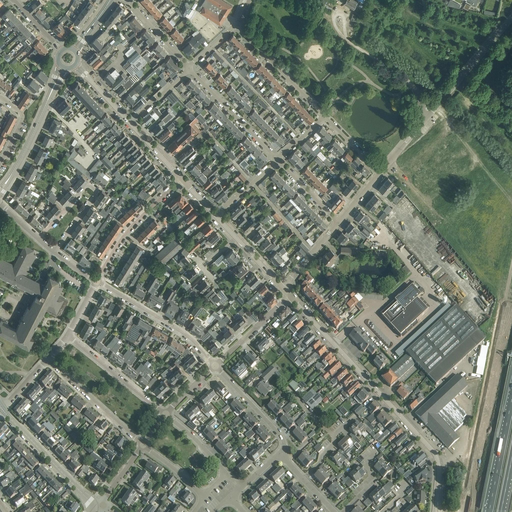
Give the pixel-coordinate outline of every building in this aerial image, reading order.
[(28,9),(32,13),(39,6),(42,4),(38,0),(37,0),(38,0),(36,2),(28,9)] [(149,0),(145,4),(149,9),(154,4),(150,0),(149,0)] [(200,12),(216,22),(220,25),(232,6),(222,0),(204,0),(200,7),(199,6),(197,10),(200,12)] [(346,0),(345,4),(353,9),(357,2),(353,0),(349,0),(349,1),(348,0),(346,0)] [(86,2),(84,5),(86,6),(92,11),(96,5),(90,1),(88,3),(86,2)] [(149,9),(153,14),(158,9),(156,7),(158,4),(156,2),(154,4),(149,9)] [(186,3),(181,12),(185,15),(191,5),(186,3)] [(84,9),(82,11),(88,16),(92,11),(86,6),(84,5),(82,7),(84,9)] [(119,5),(116,9),(121,14),(125,17),(126,19),(133,13),(131,11),(126,15),(122,12),(125,9),(119,5)] [(2,16),(6,20),(14,14),(9,9),(4,13),(2,16)] [(33,15),(36,18),(45,10),(44,9),(41,11),(39,9),(33,15)] [(116,9),(112,14),(117,18),(121,14),(116,9)] [(158,9),(153,14),(157,18),(162,14),(158,9)] [(45,11),(36,18),(39,22),(43,18),(46,16),(44,14),(46,12),(45,11)] [(82,11),(78,16),(84,21),(88,16),(82,11)] [(353,13),(351,21),(359,22),(361,18),(353,13)] [(5,30),(5,31),(18,18),(14,14),(6,20),(4,23),(7,26),(2,30),(4,32),(5,30)] [(78,16),(75,14),(73,16),(76,18),(74,21),(80,26),(84,21),(78,16)] [(112,14),(108,19),(113,23),(117,18),(112,14)] [(50,26),(47,22),(52,18),(49,16),(41,23),(46,29),(50,26)] [(53,29),(56,33),(63,27),(61,26),(63,24),(61,22),(65,17),(64,16),(57,22),(58,23),(53,29)] [(129,26),(131,28),(139,21),(135,17),(130,21),(132,23),(129,26)] [(162,24),(164,25),(169,21),(165,17),(160,21),(162,24)] [(13,27),(15,30),(22,23),(18,18),(5,31),(7,33),(12,29),(11,28),(13,27)] [(362,19),(360,22),(370,28),(371,28),(373,25),(363,18),(362,19)] [(113,23),(108,19),(104,23),(110,28),(111,28),(112,26),(114,27),(116,25),(113,23)] [(139,21),(131,28),(135,32),(143,26),(139,21)] [(169,21),(164,25),(165,27),(168,30),(173,26),(169,21)] [(15,30),(19,34),(27,27),(22,23),(15,30)] [(21,42),(24,39),(23,39),(31,32),(27,27),(19,34),(17,37),(21,42)] [(63,27),(56,33),(61,38),(67,32),(63,27)] [(142,36),(145,39),(150,34),(146,29),(137,37),(139,39),(142,36)] [(173,36),(175,38),(180,33),(176,29),(170,33),(173,36)] [(92,43),(91,43),(93,45),(92,46),(93,47),(95,50),(96,49),(97,50),(105,42),(107,40),(105,39),(110,34),(105,30),(92,43)] [(24,39),(21,42),(25,46),(28,44),(28,43),(32,40),(35,37),(31,32),(23,39),(24,39)] [(134,32),(127,39),(129,41),(135,36),(136,34),(134,32)] [(184,46),(182,48),(188,54),(202,41),(204,39),(198,32),(196,34),(184,46)] [(180,33),(175,38),(176,39),(176,40),(179,43),(184,38),(180,33)] [(150,34),(145,39),(148,42),(144,45),(146,47),(155,39),(150,34)] [(229,44),(230,46),(237,40),(235,38),(236,38),(233,35),(228,40),(228,39),(226,41),(225,42),(228,45),(228,44),(229,45),(229,44)] [(138,39),(135,36),(129,41),(132,45),(138,39)] [(228,48),(225,51),(227,53),(230,51),(235,46),(237,49),(242,44),(239,41),(237,40),(230,46),(228,48)] [(30,53),(33,55),(38,50),(43,45),(39,41),(34,45),(36,48),(32,52),(30,53)] [(102,54),(95,61),(92,64),(95,68),(99,65),(106,58),(105,56),(104,55),(107,52),(111,53),(111,50),(113,48),(112,47),(114,45),(112,43),(111,45),(111,44),(109,46),(106,49),(102,54)] [(154,50),(157,53),(162,48),(158,43),(149,51),(151,53),(154,50)] [(97,59),(102,54),(106,49),(109,46),(107,44),(100,50),(101,50),(98,53),(97,52),(96,53),(95,52),(87,59),(87,60),(91,64),(91,63),(95,60),(96,58),(97,59)] [(237,49),(234,51),(238,55),(239,55),(246,48),(244,47),(244,46),(242,44),(237,49)] [(48,50),(43,45),(38,50),(43,55),(48,50)] [(137,50),(141,55),(147,50),(147,49),(145,47),(139,52),(137,50)] [(162,48),(157,53),(159,56),(156,58),(158,60),(167,53),(162,48)] [(242,54),(245,57),(250,52),(247,50),(246,48),(239,55),(240,56),(242,54)] [(123,84),(136,72),(137,71),(140,68),(142,67),(147,62),(141,55),(137,50),(127,60),(128,61),(123,66),(131,74),(125,79),(121,75),(114,81),(110,84),(111,85),(110,86),(113,88),(114,88),(115,89),(118,85),(121,83),(123,84)] [(212,53),(219,61),(222,58),(220,56),(215,51),(212,53)] [(245,57),(249,61),(254,57),(252,55),(250,52),(245,57)] [(35,61),(38,64),(44,58),(41,56),(35,61)] [(166,63),(169,66),(174,61),(170,56),(161,64),(163,66),(166,63)] [(254,57),(249,61),(247,63),(249,65),(251,63),(253,66),(258,61),(256,58),(255,58),(254,57)] [(222,58),(219,61),(221,63),(225,67),(226,66),(228,64),(222,58)] [(169,66),(166,69),(170,74),(169,75),(171,78),(177,73),(175,70),(179,66),(174,61),(169,66)] [(209,62),(204,67),(206,70),(207,69),(208,71),(215,64),(216,63),(214,61),(211,64),(209,62)] [(215,64),(208,71),(210,73),(209,73),(212,76),(216,72),(217,71),(215,69),(217,66),(215,64)] [(256,68),(260,73),(265,68),(263,67),(264,66),(261,64),(256,68)] [(241,70),(239,71),(241,74),(244,77),(246,75),(249,73),(245,69),(243,67),(241,70)] [(260,73),(264,77),(269,72),(267,70),(266,70),(265,68),(260,73)] [(104,77),(110,84),(114,81),(120,75),(115,69),(111,73),(109,72),(107,74),(104,77)] [(154,70),(144,79),(146,81),(155,72),(154,70)] [(231,72),(230,73),(233,75),(236,78),(239,76),(236,73),(233,70),(231,72)] [(35,77),(42,83),(47,77),(41,71),(35,77)] [(117,91),(121,95),(140,76),(136,72),(123,84),(123,85),(117,91)] [(264,77),(269,81),(273,77),(272,75),(269,72),(264,77)] [(218,81),(220,83),(224,79),(220,74),(215,79),(218,82),(218,81)] [(242,86),(243,84),(245,82),(239,76),(236,78),(235,79),(237,81),(239,79),(242,83),(240,84),(242,86)] [(224,79),(220,83),(221,85),(224,88),(227,84),(228,83),(231,81),(228,79),(226,77),(224,79)] [(269,81),(273,86),(278,81),(275,78),(275,79),(273,77),(269,81)] [(163,78),(160,80),(158,82),(162,87),(167,82),(163,78)] [(27,85),(30,88),(34,91),(39,86),(36,82),(32,79),(27,85)] [(186,84),(191,89),(196,84),(191,79),(186,84)] [(4,81),(0,85),(0,86),(4,90),(7,88),(9,90),(11,88),(4,81)] [(271,88),(275,92),(282,86),(280,84),(278,81),(273,86),(271,88)] [(78,83),(72,89),(75,93),(82,87),(78,83)] [(127,95),(123,98),(130,105),(133,102),(135,100),(131,96),(136,91),(137,92),(143,86),(139,83),(127,95)] [(192,90),(196,94),(201,89),(196,84),(191,89),(189,91),(190,92),(192,90)] [(226,91),(231,96),(236,91),(231,86),(226,91)] [(275,92),(279,96),(286,90),(283,87),(282,86),(275,92)] [(82,87),(75,93),(79,97),(86,91),(82,87)] [(147,87),(140,94),(142,97),(143,97),(144,95),(146,94),(150,90),(147,87)] [(194,96),(199,101),(206,94),(201,89),(196,94),(194,96)] [(25,90),(22,94),(29,98),(32,95),(28,92),(25,90)] [(86,91),(79,97),(83,101),(89,95),(86,91)] [(170,94),(176,101),(179,98),(173,91),(170,94)] [(231,96),(236,101),(241,96),(236,91),(231,96)] [(289,92),(284,97),(288,101),(293,97),(291,95),(292,95),(289,92)] [(22,94),(20,97),(27,102),(29,98),(22,94)] [(206,94),(199,101),(201,99),(206,104),(211,100),(206,94)] [(241,106),(246,102),(249,99),(244,94),(241,96),(236,101),(241,106)] [(89,95),(83,101),(87,105),(93,99),(89,95)] [(18,100),(25,105),(27,102),(20,97),(18,96),(16,99),(18,100)] [(136,104),(132,107),(136,111),(145,103),(147,101),(145,99),(144,99),(143,97),(136,104)] [(290,104),(292,106),(297,101),(295,98),(294,99),(293,97),(284,106),(286,108),(290,104)] [(65,99),(61,103),(66,109),(71,105),(65,99)] [(93,99),(87,105),(90,109),(97,103),(93,99)] [(262,99),(259,102),(262,104),(261,105),(265,109),(266,108),(268,106),(266,104),(262,99)] [(25,105),(18,100),(16,104),(18,105),(22,109),(25,105)] [(295,112),(296,110),(301,106),(300,104),(297,101),(292,106),(295,109),(293,110),(295,112)] [(246,102),(241,106),(246,111),(251,107),(246,102)] [(61,103),(56,107),(62,113),(66,109),(61,103)] [(97,103),(90,109),(94,113),(100,107),(97,103)] [(210,113),(212,114),(219,108),(214,103),(207,109),(211,113),(210,113)] [(298,112),(301,115),(306,110),(303,107),(301,106),(296,110),(298,112)] [(100,107),(94,113),(98,117),(104,111),(100,107)] [(217,120),(219,118),(224,113),(219,108),(212,114),(213,116),(217,120)] [(149,112),(142,119),(143,119),(143,120),(145,122),(146,123),(150,120),(153,117),(156,120),(159,117),(162,114),(158,110),(157,111),(156,109),(154,111),(153,109),(149,112)] [(249,114),(254,119),(259,115),(254,109),(249,114)] [(167,110),(160,117),(162,120),(170,113),(167,110)] [(301,115),(305,119),(309,114),(308,113),(308,112),(306,110),(301,115)] [(8,115),(6,121),(13,124),(16,119),(17,117),(12,114),(10,113),(8,114),(9,115),(8,115)] [(100,123),(99,124),(101,126),(110,117),(106,113),(100,119),(103,122),(101,123),(100,123)] [(219,118),(224,123),(229,118),(224,113),(219,118)] [(309,114),(305,119),(302,121),(307,125),(314,118),(311,116),(309,114)] [(198,115),(196,117),(199,120),(202,124),(204,122),(198,115)] [(254,119),(259,125),(264,120),(259,115),(254,119)] [(114,121),(110,117),(101,126),(102,127),(104,126),(103,125),(105,124),(107,127),(114,121)] [(201,128),(194,121),(197,119),(195,117),(189,123),(182,130),(178,133),(173,138),(174,140),(171,143),(168,146),(174,153),(197,131),(201,128)] [(224,123),(229,128),(234,123),(229,118),(224,123)] [(54,119),(51,125),(63,130),(64,129),(65,127),(60,124),(61,122),(54,119)] [(259,125),(264,130),(269,125),(264,120),(259,125)] [(6,121),(3,125),(10,129),(13,124),(6,121)] [(156,126),(153,130),(157,134),(160,131),(161,132),(164,130),(163,129),(161,126),(164,123),(161,121),(159,122),(156,126)] [(110,129),(112,132),(118,126),(115,122),(111,126),(104,132),(105,134),(108,131),(110,129)] [(159,136),(163,141),(170,135),(171,136),(173,134),(169,129),(174,124),(173,122),(167,127),(168,128),(159,136)] [(229,128),(234,133),(239,128),(234,123),(229,128)] [(264,130),(269,135),(274,130),(276,128),(271,123),(269,125),(264,130)] [(3,131),(2,132),(6,134),(7,131),(9,132),(10,129),(3,125),(2,126),(5,128),(3,131)] [(51,125),(48,131),(53,133),(56,134),(58,135),(61,136),(62,132),(63,132),(65,133),(67,130),(64,129),(63,130),(51,125)] [(118,126),(112,132),(115,135),(113,136),(112,136),(109,138),(111,140),(118,133),(122,130),(118,126)] [(321,135),(322,137),(327,132),(322,126),(317,131),(314,134),(312,136),(314,139),(320,134),(321,135)] [(67,130),(65,133),(68,134),(72,136),(73,133),(74,133),(69,128),(68,131),(67,130)] [(239,128),(234,133),(239,138),(244,133),(239,128)] [(200,133),(206,139),(210,136),(205,131),(203,129),(200,133)] [(269,135),(274,140),(279,135),(274,130),(269,135)] [(116,142),(114,144),(115,145),(117,144),(127,135),(123,131),(119,135),(117,137),(120,140),(118,142),(117,141),(116,142)] [(327,132),(322,137),(324,139),(321,142),(324,144),(328,140),(332,137),(327,132)] [(279,135),(274,140),(279,145),(284,141),(287,144),(292,139),(289,136),(287,138),(283,134),(282,135),(281,134),(279,135)] [(42,143),(48,146),(52,138),(51,137),(46,135),(42,143)] [(117,144),(116,142),(112,145),(114,147),(115,149),(120,144),(122,142),(124,145),(130,139),(127,135),(117,144)] [(247,146),(252,142),(246,136),(242,141),(244,144),(242,146),(244,149),(247,146)] [(332,146),(335,149),(340,145),(335,139),(330,144),(327,147),(329,149),(332,146)] [(126,147),(129,150),(135,144),(132,140),(128,144),(121,150),(122,152),(125,150),(125,149),(126,147)] [(247,146),(252,151),(257,147),(252,142),(247,146)] [(305,142),(303,144),(308,150),(309,150),(311,148),(305,142)] [(72,148),(71,151),(72,152),(74,149),(74,150),(75,150),(79,146),(77,144),(76,144),(75,146),(74,146),(73,148),(72,148)] [(135,144),(129,150),(132,153),(130,154),(129,154),(126,156),(128,158),(135,152),(139,148),(135,144)] [(335,149),(332,152),(337,157),(340,154),(341,153),(344,150),(340,145),(335,149)] [(178,158),(182,161),(186,158),(195,149),(192,147),(185,153),(184,152),(178,158)] [(252,151),(250,153),(255,158),(254,159),(255,159),(262,152),(257,147),(252,151)] [(40,148),(37,154),(43,157),(46,151),(45,150),(40,148)] [(134,155),(129,160),(133,164),(140,157),(144,153),(140,150),(136,153),(134,155)] [(182,162),(186,166),(192,161),(191,159),(198,153),(195,150),(182,162)] [(228,152),(227,153),(232,160),(234,158),(236,157),(230,150),(228,152)] [(288,158),(293,163),(299,157),(296,155),(299,152),(297,150),(294,152),(288,158)] [(320,151),(317,154),(323,160),(326,157),(320,151)] [(262,152),(255,159),(257,161),(256,162),(258,165),(257,166),(259,169),(264,164),(262,162),(267,157),(262,152)] [(351,162),(353,160),(351,158),(352,157),(347,152),(343,156),(341,159),(343,161),(346,159),(348,161),(347,162),(349,164),(351,162)] [(38,162),(40,163),(43,157),(37,154),(34,160),(38,162)] [(197,159),(200,162),(206,158),(203,154),(197,159)] [(105,155),(100,160),(105,164),(110,160),(105,155)] [(141,158),(130,168),(133,172),(142,164),(148,159),(145,155),(141,158)] [(353,160),(351,162),(354,165),(355,164),(356,165),(356,166),(360,170),(362,172),(366,175),(370,170),(364,165),(360,162),(361,161),(357,156),(353,160)] [(299,157),(293,163),(299,168),(304,163),(305,164),(308,161),(305,158),(302,161),(299,157)] [(148,159),(142,164),(145,167),(143,168),(142,168),(140,170),(142,172),(148,166),(152,163),(148,159)] [(239,164),(238,164),(243,169),(245,168),(245,167),(246,166),(242,161),(239,164)] [(190,170),(193,174),(196,177),(202,172),(199,169),(202,167),(198,163),(196,165),(195,165),(190,170)] [(31,164),(28,170),(34,174),(38,168),(31,164)] [(144,176),(146,178),(157,168),(153,164),(147,169),(150,172),(148,174),(147,173),(144,176)] [(332,169),(335,173),(339,170),(335,166),(334,167),(332,164),(329,167),(332,169)] [(209,178),(219,168),(217,166),(212,171),(208,167),(196,177),(202,183),(206,180),(208,178),(204,175),(206,173),(206,174),(207,175),(207,176),(209,178)] [(302,172),(307,177),(312,172),(307,167),(302,172)] [(157,168),(146,178),(147,180),(150,177),(150,176),(151,174),(154,177),(160,172),(157,168)] [(245,168),(243,169),(250,177),(253,174),(251,171),(250,172),(248,170),(247,170),(245,168)] [(34,174),(28,170),(25,176),(31,180),(34,174)] [(93,178),(98,182),(103,176),(100,174),(102,172),(99,170),(93,178)] [(116,176),(118,178),(119,178),(121,176),(122,175),(117,170),(113,173),(116,176)] [(271,180),(273,183),(280,176),(275,171),(270,176),(273,178),(271,180)] [(307,177),(312,182),(317,177),(312,172),(307,177)] [(152,181),(152,182),(155,186),(159,182),(165,177),(161,173),(158,176),(152,181)] [(237,176),(242,182),(246,178),(241,173),(237,176)] [(203,184),(206,188),(217,178),(215,175),(211,179),(212,179),(211,180),(209,178),(203,184)] [(76,180),(82,186),(87,180),(82,176),(78,181),(76,180)] [(103,176),(98,182),(103,186),(108,180),(103,176)] [(276,181),(280,186),(285,181),(280,176),(273,183),(276,181)] [(165,177),(159,182),(161,184),(156,189),(158,191),(169,181),(165,177)] [(312,182),(317,187),(322,182),(317,177),(312,182)] [(65,182),(69,186),(71,185),(74,188),(78,191),(82,186),(76,180),(74,182),(73,182),(72,183),(66,178),(63,181),(65,182)] [(388,178),(383,184),(390,189),(395,183),(388,178)] [(347,182),(346,183),(346,184),(353,190),(358,184),(353,180),(349,184),(347,182)] [(22,181),(19,187),(25,190),(29,184),(22,181)] [(285,181),(280,186),(281,186),(285,191),(290,186),(285,181)] [(322,182),(317,187),(322,192),(325,190),(326,191),(328,189),(327,188),(322,182)] [(334,182),(332,185),(339,191),(341,188),(334,182)] [(346,184),(344,182),(342,185),(345,187),(346,186),(347,187),(343,191),(348,196),(353,190),(346,184)] [(258,185),(264,192),(266,189),(261,183),(258,185)] [(390,189),(383,184),(379,189),(385,194),(390,189)] [(329,188),(326,192),(328,194),(332,189),(338,194),(340,192),(339,191),(332,185),(329,188)] [(210,192),(213,195),(214,196),(218,193),(223,188),(220,186),(218,188),(216,186),(213,188),(210,192)] [(218,194),(215,197),(219,202),(219,201),(222,199),(224,201),(228,197),(226,195),(227,194),(225,192),(229,188),(227,186),(218,194)] [(290,186),(285,191),(286,191),(291,196),(292,195),(295,192),(290,186)] [(25,190),(19,187),(16,193),(22,196),(25,190)] [(133,206),(137,211),(140,209),(143,207),(140,204),(142,202),(140,200),(136,195),(131,190),(129,188),(128,189),(131,192),(129,193),(137,202),(136,203),(134,202),(131,204),(133,206)] [(143,189),(136,195),(140,200),(147,194),(143,189)] [(69,190),(64,195),(70,200),(74,195),(71,191),(69,190)] [(98,197),(105,202),(106,203),(110,197),(107,195),(102,191),(100,194),(98,197)] [(328,194),(326,192),(324,194),(321,197),(330,206),(335,211),(340,205),(335,201),(332,204),(328,200),(331,197),(328,194)] [(269,197),(273,202),(275,201),(278,198),(273,193),(269,197)] [(175,198),(168,204),(171,207),(173,209),(178,204),(185,198),(181,194),(176,199),(175,198)] [(293,198),(298,204),(303,199),(298,194),(293,198)] [(375,194),(370,200),(376,205),(381,199),(375,194)] [(47,198),(53,204),(56,201),(50,195),(47,198)] [(70,200),(64,195),(59,200),(61,202),(65,205),(70,200)] [(335,196),(332,199),(335,201),(340,205),(345,200),(341,197),(339,195),(337,198),(335,196)] [(251,204),(248,206),(250,209),(257,202),(257,203),(262,198),(260,196),(251,204)] [(105,202),(98,197),(96,200),(94,203),(98,206),(101,208),(105,202)] [(185,198),(178,204),(180,206),(174,211),(176,213),(183,208),(182,207),(188,202),(185,198)] [(298,204),(295,207),(300,212),(303,209),(308,204),(303,199),(298,204)] [(376,205),(370,200),(365,205),(372,210),(376,205)] [(273,202),(275,205),(279,209),(281,207),(275,201),(273,202)] [(14,208),(19,212),(24,207),(22,206),(18,203),(14,208)] [(190,203),(175,217),(177,219),(181,216),(184,213),(184,212),(185,211),(187,213),(190,211),(193,207),(190,203)] [(239,205),(230,214),(234,219),(238,215),(244,210),(246,208),(248,206),(246,204),(244,206),(242,203),(239,205)] [(56,204),(51,210),(56,214),(61,209),(56,204)] [(303,209),(308,214),(313,209),(308,204),(303,209)] [(383,211),(387,214),(391,209),(388,205),(383,211)] [(133,206),(128,210),(133,216),(136,214),(135,213),(137,211),(133,206)] [(24,207),(19,212),(25,218),(29,213),(24,207)] [(91,207),(87,213),(92,217),(96,219),(98,216),(94,213),(96,211),(91,207)] [(182,222),(184,224),(187,221),(188,223),(193,219),(199,213),(195,209),(182,222)] [(308,214),(313,219),(318,214),(313,209),(308,214)] [(56,214),(51,210),(46,215),(51,220),(56,214)] [(128,210),(124,215),(128,220),(131,217),(131,218),(133,216),(128,210)] [(287,214),(285,216),(287,218),(289,216),(288,216),(293,211),(292,210),(287,214)] [(357,213),(355,215),(355,216),(356,216),(355,217),(359,220),(361,221),(363,219),(366,221),(369,218),(364,214),(360,211),(358,213),(357,213)] [(121,212),(116,216),(124,224),(126,222),(128,220),(124,215),(121,212)] [(238,224),(239,225),(240,225),(241,225),(247,219),(244,217),(247,215),(245,212),(240,217),(236,220),(238,222),(238,224)] [(278,222),(280,225),(284,221),(282,219),(276,212),(272,215),(278,222)] [(92,217),(87,213),(82,219),(88,223),(92,217)] [(29,221),(34,226),(38,221),(35,219),(38,216),(36,214),(29,221)] [(313,219),(318,224),(323,220),(318,214),(313,219)] [(106,220),(105,221),(107,223),(108,221),(111,218),(112,219),(114,217),(110,215),(106,220)] [(184,231),(187,234),(194,228),(195,229),(197,227),(199,226),(202,224),(205,220),(201,216),(196,220),(192,223),(184,231)] [(245,223),(242,226),(243,228),(244,230),(245,231),(246,231),(250,228),(253,226),(256,222),(251,217),(245,223)] [(153,222),(150,224),(155,229),(160,225),(155,220),(152,222),(153,222)] [(323,220),(318,224),(323,229),(328,225),(323,220)] [(38,221),(34,226),(39,231),(44,226),(45,227),(48,223),(46,222),(45,223),(43,222),(41,224),(38,221)] [(117,222),(113,227),(119,231),(121,228),(123,226),(117,222)] [(258,230),(259,232),(252,238),(257,244),(264,237),(262,234),(265,231),(260,226),(261,225),(259,222),(258,223),(258,222),(255,224),(256,225),(254,226),(257,229),(258,230)] [(351,233),(353,235),(356,232),(357,233),(360,230),(354,226),(350,222),(345,228),(347,230),(349,232),(350,233),(351,233)] [(361,225),(369,232),(371,229),(363,222),(361,225)] [(80,223),(75,229),(81,233),(85,227),(80,223)] [(90,223),(88,226),(95,231),(99,226),(97,224),(95,226),(90,223)] [(148,226),(146,229),(152,235),(154,233),(153,232),(155,229),(150,224),(148,227),(148,226)] [(195,235),(200,240),(206,234),(207,235),(209,232),(213,229),(209,224),(202,230),(202,229),(200,231),(199,231),(195,235)] [(91,232),(87,237),(90,239),(95,231),(88,226),(86,229),(91,232)] [(113,227),(110,232),(116,236),(117,234),(119,231),(113,227)] [(81,233),(75,229),(71,235),(76,238),(77,238),(81,233)] [(144,231),(142,233),(146,238),(149,235),(151,237),(152,235),(146,229),(144,231)] [(110,232),(106,237),(112,241),(114,239),(116,236),(110,232)] [(207,241),(205,239),(200,244),(203,248),(206,245),(205,243),(206,242),(210,246),(220,237),(216,232),(207,241)] [(309,232),(304,237),(306,240),(312,246),(314,243),(309,237),(308,238),(307,237),(311,234),(309,232)] [(337,238),(343,243),(345,245),(348,242),(345,240),(348,237),(342,232),(342,233),(340,235),(337,238)] [(146,238),(142,233),(139,236),(139,235),(137,238),(142,243),(146,238)] [(94,236),(90,242),(95,245),(97,243),(101,245),(99,248),(105,252),(107,249),(109,247),(103,242),(103,243),(97,238),(94,236)] [(154,256),(162,265),(183,245),(175,236),(154,256)] [(76,238),(75,240),(76,241),(83,246),(85,247),(90,239),(87,237),(84,243),(77,238),(76,238)] [(106,237),(103,242),(109,247),(110,244),(112,241),(106,237)] [(266,242),(260,247),(264,251),(267,249),(269,251),(276,245),(274,242),(272,244),(267,238),(265,241),(266,242)] [(75,248),(71,245),(74,241),(71,239),(68,243),(64,249),(71,253),(74,249),(75,248)] [(200,244),(205,239),(200,243),(197,240),(187,250),(190,253),(200,244)] [(298,245),(300,248),(305,252),(309,249),(301,241),(298,245)] [(95,245),(90,242),(87,247),(92,251),(96,253),(102,257),(104,255),(103,254),(105,252),(99,248),(95,245)] [(0,274),(3,277),(3,278),(10,281),(10,280),(13,282),(12,284),(16,286),(15,287),(20,290),(31,295),(27,302),(31,304),(30,307),(28,306),(16,329),(2,322),(3,320),(1,319),(0,320),(0,331),(19,341),(18,343),(29,348),(34,339),(29,336),(43,310),(44,310),(44,311),(44,310),(59,318),(68,301),(63,298),(56,295),(59,288),(60,289),(61,288),(62,285),(57,282),(58,280),(59,279),(50,275),(50,274),(49,274),(44,284),(36,280),(26,275),(36,255),(32,252),(34,249),(24,244),(14,264),(1,258),(2,255),(0,253),(0,274)] [(137,245),(134,250),(140,254),(142,255),(143,253),(141,251),(143,249),(137,245)] [(85,247),(83,246),(79,252),(83,255),(85,252),(88,254),(90,251),(85,247)] [(179,255),(181,258),(178,261),(182,265),(186,263),(188,265),(192,261),(189,259),(185,255),(188,252),(189,253),(186,249),(184,247),(181,250),(183,252),(179,255)] [(270,257),(273,261),(277,258),(278,258),(281,255),(284,253),(286,251),(283,247),(278,252),(277,251),(270,257)] [(306,253),(305,252),(300,248),(296,252),(301,257),(306,253)] [(334,259),(337,255),(330,249),(327,253),(326,252),(321,259),(325,262),(330,266),(332,267),(335,264),(333,263),(336,260),(334,259)] [(134,250),(131,255),(137,259),(140,254),(134,250)] [(218,264),(223,260),(225,262),(227,260),(228,262),(229,261),(232,264),(240,257),(233,250),(225,257),(222,254),(215,260),(218,264)] [(88,260),(84,265),(90,269),(94,264),(91,262),(94,258),(98,261),(100,259),(93,253),(88,260)] [(277,258),(273,261),(276,264),(278,263),(281,265),(284,262),(286,261),(289,258),(284,253),(281,255),(278,258),(277,258)] [(78,261),(84,265),(88,260),(82,255),(78,261)] [(131,255),(127,261),(133,264),(137,259),(131,255)] [(287,265),(292,261),(290,259),(283,265),(280,268),(283,272),(289,267),(287,265)] [(127,261),(124,266),(130,269),(132,267),(133,268),(135,265),(133,264),(127,261)] [(236,272),(237,273),(237,274),(238,275),(239,275),(240,276),(242,275),(246,272),(245,271),(248,268),(243,262),(238,267),(237,265),(232,270),(235,273),(236,272)] [(124,266),(121,271),(129,276),(131,273),(133,271),(130,269),(124,266)] [(406,266),(402,269),(405,272),(402,275),(405,277),(411,272),(406,266)] [(185,271),(176,279),(178,280),(181,277),(180,277),(181,275),(184,278),(186,279),(188,276),(191,279),(194,276),(198,273),(193,268),(189,272),(186,269),(185,271)] [(121,271),(118,276),(124,280),(124,279),(126,281),(129,276),(121,271)] [(244,290),(258,278),(254,274),(245,282),(246,283),(241,288),(243,291),(244,290)] [(154,275),(146,288),(150,291),(157,278),(154,275)] [(124,280),(118,276),(115,281),(121,285),(124,280)] [(304,295),(305,295),(311,289),(313,287),(310,283),(313,280),(309,276),(306,279),(308,281),(306,283),(302,287),(301,288),(302,290),(301,291),(304,295)] [(242,291),(242,292),(246,296),(250,292),(248,290),(249,290),(248,289),(250,288),(251,290),(257,284),(261,280),(258,278),(255,282),(254,280),(246,287),(244,289),(243,290),(242,291)] [(147,302),(153,306),(157,300),(157,299),(158,297),(152,293),(155,288),(156,288),(160,283),(159,283),(159,282),(157,280),(156,281),(149,291),(152,293),(150,296),(147,302)] [(192,287),(196,291),(199,288),(202,292),(209,285),(211,287),(205,280),(199,286),(197,283),(193,287),(192,287)] [(133,293),(141,298),(145,292),(139,288),(141,285),(138,283),(136,287),(133,293)] [(382,316),(381,316),(401,337),(400,336),(405,331),(406,332),(406,331),(411,326),(411,327),(412,327),(411,326),(416,322),(417,322),(416,321),(428,310),(427,310),(425,307),(425,306),(424,307),(422,304),(422,303),(421,304),(418,301),(419,300),(418,300),(417,299),(425,292),(415,283),(399,298),(399,297),(395,301),(396,302),(396,303),(397,303),(393,306),(392,306),(393,307),(390,310),(389,309),(389,310),(386,313),(385,312),(385,313),(386,313),(382,316)] [(261,288),(247,302),(249,303),(257,296),(263,302),(267,298),(264,295),(263,294),(269,289),(265,285),(261,288)] [(305,295),(309,299),(318,290),(317,291),(313,287),(311,289),(305,295)] [(228,298),(221,290),(216,293),(212,288),(205,295),(208,298),(209,297),(214,303),(217,300),(221,304),(228,298)] [(171,289),(166,298),(169,300),(170,299),(174,292),(175,291),(174,291),(171,289)] [(318,290),(309,299),(313,304),(319,298),(321,296),(319,293),(320,292),(318,290)] [(358,293),(354,297),(359,302),(363,299),(358,293)] [(98,301),(102,303),(103,304),(105,300),(109,302),(110,299),(107,297),(101,294),(98,301)] [(269,304),(267,306),(266,308),(268,310),(272,307),(271,306),(273,304),(277,300),(275,298),(276,298),(273,295),(266,301),(269,304)] [(157,300),(153,306),(159,309),(163,303),(165,300),(159,296),(158,297),(157,299),(157,300)] [(239,296),(235,299),(240,305),(244,301),(239,296)] [(319,298),(313,304),(317,309),(321,305),(327,300),(325,298),(322,301),(319,298)] [(350,308),(357,302),(354,298),(347,305),(350,308)] [(176,312),(179,307),(171,302),(164,312),(171,317),(175,311),(176,312),(175,312),(176,312)] [(192,311),(190,314),(191,313),(196,316),(203,306),(203,307),(204,305),(199,302),(198,303),(192,311)] [(319,311),(324,315),(330,310),(327,307),(331,304),(329,302),(323,307),(319,311)] [(357,302),(354,304),(354,305),(356,306),(360,311),(363,308),(357,302)] [(101,316),(104,309),(95,305),(92,311),(101,316)] [(113,316),(117,319),(123,308),(124,308),(118,305),(114,312),(115,313),(113,316)] [(178,315),(175,319),(179,321),(178,322),(181,324),(181,323),(182,323),(185,319),(188,312),(180,307),(176,314),(178,315)] [(324,315),(328,320),(338,310),(336,307),(334,309),(332,307),(330,310),(324,315)] [(428,376),(478,330),(456,307),(409,349),(406,353),(407,354),(382,378),(390,387),(416,363),(428,376)] [(279,318),(281,321),(284,318),(285,318),(291,313),(290,311),(287,308),(278,317),(279,318)] [(328,320),(332,324),(341,317),(339,315),(341,313),(338,310),(328,320)] [(101,316),(92,311),(89,317),(94,320),(98,314),(101,316)] [(123,326),(126,328),(128,330),(131,324),(128,323),(129,320),(129,321),(131,318),(133,314),(128,311),(125,315),(124,317),(127,319),(123,326)] [(253,313),(250,316),(254,320),(256,322),(259,319),(253,313)] [(236,319),(238,321),(242,326),(247,321),(242,315),(240,318),(239,317),(236,319)] [(293,315),(281,326),(283,329),(290,323),(291,325),(297,319),(293,315)] [(341,317),(332,324),(336,329),(338,327),(340,330),(346,325),(344,322),(346,320),(344,318),(343,319),(341,317)] [(137,322),(134,321),(125,337),(135,343),(140,334),(146,338),(148,335),(146,334),(152,325),(140,318),(137,322)] [(203,330),(206,327),(194,318),(191,322),(188,326),(191,328),(190,329),(199,336),(201,334),(203,335),(205,333),(203,331),(204,330),(203,330)] [(222,318),(218,322),(222,327),(226,323),(222,319),(223,318),(222,318)] [(242,326),(238,321),(235,324),(234,323),(232,325),(237,331),(242,326)] [(289,330),(294,335),(300,329),(303,326),(299,321),(295,325),(289,330)] [(86,322),(83,328),(89,331),(92,325),(86,322)] [(156,339),(158,337),(161,331),(155,327),(152,333),(155,335),(154,337),(153,337),(154,338),(156,339)] [(265,330),(269,334),(270,336),(274,332),(269,327),(265,330)] [(89,331),(83,328),(79,334),(85,338),(89,331)] [(208,330),(210,332),(211,332),(211,333),(211,334),(214,337),(216,339),(217,337),(223,344),(226,341),(228,339),(224,334),(221,336),(214,329),(213,331),(210,328),(208,330)] [(300,340),(296,344),(298,346),(301,344),(304,341),(302,339),(304,337),(303,337),(309,332),(308,331),(309,331),(306,328),(306,329),(305,328),(296,336),(300,340)] [(349,336),(364,352),(367,350),(372,355),(378,350),(358,328),(349,336)] [(99,349),(103,344),(100,341),(102,339),(107,332),(103,329),(97,336),(98,336),(96,338),(97,340),(96,341),(93,345),(96,347),(96,348),(98,349),(99,349)] [(229,329),(224,334),(228,339),(231,336),(231,337),(234,334),(229,329)] [(486,340),(478,330),(428,376),(436,385),(486,340)] [(161,331),(158,337),(164,341),(168,335),(161,331)] [(201,337),(201,338),(204,341),(211,334),(211,333),(208,331),(205,334),(201,337)] [(92,343),(96,338),(98,336),(97,336),(95,334),(89,341),(92,343)] [(140,348),(143,349),(145,347),(151,336),(148,334),(148,335),(146,338),(140,348)] [(303,343),(307,347),(312,343),(316,339),(312,335),(303,343)] [(108,344),(106,346),(109,348),(110,347),(112,348),(117,342),(120,339),(115,336),(109,344),(108,344)] [(212,344),(209,346),(214,352),(219,347),(215,342),(217,340),(216,339),(214,337),(210,341),(212,344)] [(169,344),(165,348),(168,350),(168,348),(172,351),(175,348),(179,342),(173,338),(169,344)] [(264,338),(255,346),(260,352),(264,349),(266,351),(274,343),(270,339),(267,341),(264,338)] [(279,345),(282,349),(284,347),(288,343),(285,339),(279,345)] [(314,345),(303,355),(305,357),(314,349),(315,351),(317,349),(321,345),(317,341),(314,345)] [(117,342),(112,348),(113,349),(112,351),(115,354),(117,352),(118,350),(117,349),(121,345),(117,342)] [(175,348),(172,351),(176,354),(174,356),(176,358),(184,347),(179,342),(175,348)] [(103,344),(99,349),(99,350),(101,351),(102,351),(105,354),(108,350),(109,348),(103,344)] [(480,346),(478,358),(485,359),(488,348),(480,346)] [(321,358),(320,357),(323,354),(326,351),(322,347),(317,352),(316,352),(313,355),(306,361),(309,364),(313,361),(312,361),(316,358),(316,359),(318,359),(320,359),(321,358)] [(122,357),(121,358),(123,360),(125,359),(126,360),(133,352),(128,348),(122,357)] [(183,351),(182,353),(185,356),(188,352),(190,351),(187,348),(183,351)] [(108,356),(113,361),(118,355),(112,351),(108,356)] [(133,352),(126,360),(128,362),(127,363),(130,365),(131,364),(136,357),(134,355),(135,354),(133,352)] [(190,356),(187,359),(193,364),(195,362),(198,360),(192,352),(190,354),(190,356)] [(289,357),(294,362),(298,357),(294,352),(289,357)] [(321,368),(332,358),(329,353),(323,359),(324,361),(320,365),(319,363),(318,363),(317,364),(316,365),(315,366),(315,367),(316,367),(319,370),(321,368)] [(386,365),(383,363),(387,359),(382,354),(373,363),(380,370),(386,365)] [(118,355),(113,361),(119,365),(122,362),(123,360),(121,358),(118,355)] [(253,357),(252,358),(249,355),(244,360),(251,367),(257,361),(253,357)] [(321,368),(323,370),(328,365),(330,367),(332,365),(336,361),(332,358),(321,368)] [(185,362),(183,364),(187,369),(190,367),(193,364),(187,359),(185,361),(185,362)] [(169,366),(168,367),(171,369),(174,367),(176,365),(178,367),(180,365),(176,360),(171,365),(169,366)] [(133,367),(128,373),(134,377),(137,374),(138,372),(140,370),(142,371),(147,365),(149,363),(146,361),(143,365),(141,363),(135,370),(133,367)] [(327,371),(326,372),(329,376),(330,375),(332,377),(337,373),(336,372),(337,370),(341,367),(337,362),(332,367),(327,371)] [(123,368),(128,373),(133,367),(127,363),(123,368)] [(246,371),(243,367),(240,364),(232,371),(236,375),(239,378),(243,374),(246,371)] [(147,365),(142,371),(144,373),(142,376),(142,375),(138,381),(144,385),(147,381),(148,380),(151,377),(145,372),(147,370),(150,373),(153,370),(147,365)] [(262,381),(263,382),(264,383),(276,373),(271,367),(264,374),(261,377),(263,379),(262,381)] [(179,368),(174,373),(178,377),(181,375),(184,373),(179,368)] [(343,379),(348,374),(344,370),(340,373),(331,382),(334,385),(337,381),(339,383),(343,379)] [(49,372),(44,377),(52,384),(52,383),(50,381),(52,379),(55,381),(57,378),(54,376),(55,376),(49,372)] [(178,377),(174,373),(169,378),(173,383),(176,380),(178,377)] [(250,379),(246,382),(249,385),(257,378),(254,375),(252,376),(253,377),(250,379)] [(440,440),(439,440),(442,443),(443,443),(448,449),(459,438),(454,432),(463,424),(461,422),(464,420),(463,418),(466,415),(452,401),(468,386),(457,375),(415,414),(416,415),(416,414),(426,424),(425,425),(426,425),(440,440)] [(340,385),(341,386),(343,385),(346,387),(350,383),(353,380),(349,376),(346,379),(340,385)] [(52,384),(44,377),(40,382),(45,387),(47,384),(49,386),(52,384)] [(294,380),(289,385),(293,390),(298,385),(294,380)] [(164,381),(159,385),(164,391),(166,389),(169,386),(164,381)] [(264,383),(263,382),(256,388),(259,391),(265,397),(269,393),(272,390),(269,387),(268,388),(264,383)] [(343,392),(341,394),(344,397),(347,394),(350,396),(354,393),(360,387),(359,386),(360,386),(358,384),(357,384),(355,382),(353,385),(352,384),(349,387),(345,390),(343,392)] [(401,397),(400,398),(402,400),(403,399),(403,400),(412,391),(409,388),(406,385),(404,386),(402,384),(401,382),(396,387),(399,391),(397,393),(401,397)] [(220,394),(223,397),(228,392),(225,389),(219,383),(214,387),(220,394)] [(298,385),(293,390),(297,394),(303,389),(304,388),(300,383),(298,385)] [(164,391),(159,385),(154,390),(159,396),(163,393),(162,392),(164,391)] [(32,391),(37,396),(42,390),(37,386),(32,391)] [(54,391),(49,397),(52,400),(53,398),(56,396),(57,397),(58,395),(61,397),(68,390),(63,386),(60,389),(58,392),(56,393),(54,391)] [(283,389),(273,399),(275,401),(280,396),(280,395),(284,391),(283,389)] [(68,390),(61,397),(63,399),(62,401),(63,402),(63,403),(65,406),(68,403),(66,402),(73,394),(68,390)] [(32,391),(27,397),(34,403),(32,405),(38,410),(38,409),(40,411),(39,411),(40,413),(42,410),(41,409),(35,404),(40,399),(37,396),(32,391)] [(211,391),(205,396),(211,402),(210,401),(213,398),(215,401),(218,399),(216,396),(211,391)] [(310,391),(302,399),(307,404),(314,397),(310,391)] [(356,392),(353,396),(355,397),(354,398),(360,404),(364,401),(369,397),(363,391),(359,395),(358,394),(356,392)] [(408,406),(412,410),(415,407),(425,398),(423,396),(424,395),(422,392),(417,396),(419,398),(415,401),(414,400),(408,406)] [(50,396),(46,393),(41,399),(44,402),(50,396)] [(314,397),(307,404),(309,406),(312,410),(323,400),(317,394),(314,397)] [(211,402),(205,396),(200,401),(205,406),(206,407),(204,409),(208,414),(213,410),(208,405),(211,402)] [(71,403),(76,408),(81,402),(76,398),(71,403)] [(24,400),(19,406),(24,410),(29,405),(24,400)] [(231,406),(235,411),(241,406),(236,401),(231,406)] [(86,406),(81,402),(74,409),(77,412),(76,414),(69,422),(73,425),(81,415),(79,413),(86,406)] [(267,407),(272,412),(278,407),(273,402),(267,407)] [(278,407),(272,412),(277,417),(282,411),(280,409),(283,406),(281,403),(278,407)] [(369,422),(374,417),(375,416),(373,414),(379,408),(375,403),(369,409),(371,411),(369,413),(371,415),(367,419),(369,422)] [(353,411),(356,415),(363,409),(359,405),(353,411)] [(22,418),(26,412),(24,410),(19,406),(14,411),(22,418)] [(241,406),(235,411),(240,416),(245,411),(241,406)] [(328,411),(332,415),(336,410),(333,406),(328,411)] [(192,409),(190,411),(195,417),(197,419),(199,420),(201,418),(198,416),(200,413),(194,407),(192,410),(192,409)] [(28,424),(33,429),(38,425),(34,422),(42,414),(40,413),(39,411),(38,410),(33,416),(35,418),(33,420),(28,424)] [(84,419),(87,422),(94,414),(91,412),(92,411),(90,410),(84,416),(86,417),(84,419)] [(185,416),(190,421),(187,425),(195,431),(197,428),(192,423),(197,419),(195,417),(190,411),(187,414),(188,414),(186,416),(185,416)] [(377,426),(378,426),(388,417),(383,413),(376,419),(380,423),(377,426)] [(89,429),(91,431),(96,426),(95,427),(93,425),(99,418),(97,416),(97,417),(94,414),(87,422),(92,426),(89,429)] [(245,427),(248,424),(253,419),(249,414),(243,419),(246,422),(243,425),(245,427)] [(73,424),(70,428),(71,429),(74,426),(76,427),(81,422),(80,421),(83,417),(81,415),(73,424)] [(280,420),(285,425),(290,420),(286,415),(284,417),(280,420)] [(232,427),(240,419),(238,417),(233,422),(235,424),(232,427)] [(388,417),(378,426),(380,428),(382,426),(384,428),(391,421),(388,417)] [(240,419),(232,427),(234,429),(242,421),(240,419)] [(248,424),(245,427),(249,431),(249,432),(251,430),(252,429),(254,427),(258,424),(253,419),(248,424)] [(290,420),(285,425),(289,430),(293,426),(295,425),(290,420)] [(96,426),(91,431),(93,434),(96,431),(97,433),(101,429),(103,432),(108,426),(103,421),(98,427),(96,426)] [(357,422),(353,426),(362,435),(361,434),(364,431),(365,432),(366,431),(369,434),(372,432),(367,427),(365,429),(364,428),(364,429),(357,422)] [(38,425),(33,429),(39,435),(42,431),(46,428),(47,430),(51,426),(48,423),(44,426),(43,425),(40,428),(38,425)] [(0,426),(0,430),(4,434),(6,436),(10,431),(2,424),(0,426)] [(394,424),(377,439),(380,441),(390,432),(392,434),(398,428),(394,424)] [(76,427),(73,425),(70,428),(71,429),(76,434),(79,431),(76,427)] [(362,435),(353,426),(349,430),(356,437),(358,435),(360,437),(362,435)] [(260,437),(260,438),(266,432),(261,427),(256,433),(258,435),(256,437),(256,438),(257,440),(260,437)] [(203,433),(208,438),(213,433),(209,428),(203,433)] [(293,434),(297,438),(303,433),(298,428),(293,434)] [(387,440),(390,442),(396,437),(397,438),(402,433),(399,429),(387,440)] [(266,432),(260,438),(265,442),(270,437),(266,432)] [(213,433),(208,438),(212,443),(218,438),(213,433)] [(303,433),(297,438),(302,443),(307,438),(303,433)] [(42,438),(47,443),(51,439),(46,434),(42,438)] [(391,446),(393,448),(396,446),(397,447),(407,438),(403,434),(391,446)] [(115,446),(120,450),(126,442),(120,438),(119,437),(117,437),(116,439),(116,441),(118,442),(117,443),(113,440),(111,443),(115,445),(115,446)] [(346,437),(342,441),(349,448),(353,444),(346,437)] [(51,439),(47,443),(52,449),(56,444),(59,442),(61,443),(65,440),(63,438),(59,441),(57,440),(54,442),(51,439)] [(80,439),(78,442),(84,448),(87,445),(80,439)] [(215,446),(220,451),(226,446),(221,441),(215,446)] [(349,448),(342,441),(338,446),(344,452),(349,448)] [(5,453),(3,455),(6,458),(8,460),(22,446),(18,442),(14,445),(13,447),(15,449),(12,452),(13,452),(10,455),(10,454),(7,451),(5,453)] [(400,455),(399,454),(399,453),(401,455),(407,449),(409,451),(414,446),(410,442),(396,455),(398,457),(400,455)] [(224,456),(228,460),(234,455),(228,448),(230,446),(229,444),(226,446),(220,451),(224,456)] [(259,448),(254,452),(260,458),(264,453),(264,452),(267,449),(265,446),(262,444),(260,446),(259,445),(258,447),(259,448)] [(21,455),(26,451),(22,446),(8,460),(10,461),(16,455),(16,456),(19,453),(21,455)] [(400,447),(394,452),(396,455),(402,449),(400,447)] [(55,452),(60,457),(65,453),(60,448),(55,452)] [(109,450),(104,458),(107,460),(111,463),(111,462),(113,459),(115,457),(111,454),(110,453),(111,452),(109,450)] [(248,454),(247,454),(248,455),(250,457),(251,458),(255,462),(260,458),(254,452),(252,450),(248,454)] [(24,461),(25,460),(30,455),(26,451),(21,455),(23,458),(20,460),(21,461),(18,463),(20,465),(24,461)] [(65,453),(60,457),(65,463),(69,459),(71,457),(73,459),(77,455),(79,453),(77,451),(72,455),(67,451),(65,453)] [(342,456),(343,456),(341,459),(335,452),(330,457),(336,464),(340,461),(342,463),(344,462),(345,463),(344,464),(346,466),(345,466),(346,467),(348,466),(350,464),(349,463),(342,456)] [(101,463),(102,461),(92,453),(89,458),(95,462),(94,463),(98,466),(96,468),(97,469),(96,469),(99,471),(103,473),(107,468),(101,463)] [(298,460),(302,464),(309,457),(305,453),(298,460)] [(345,453),(342,456),(349,463),(351,461),(349,459),(349,458),(345,453)] [(416,454),(410,460),(413,464),(414,463),(417,467),(425,460),(421,454),(418,457),(416,454)] [(25,460),(24,461),(28,465),(29,464),(34,459),(30,455),(25,460)] [(315,464),(309,457),(302,464),(306,468),(310,464),(313,466),(315,464)] [(34,459),(29,464),(32,467),(30,468),(32,470),(39,464),(34,459)] [(246,460),(241,464),(246,470),(251,465),(246,460)] [(374,468),(379,473),(385,466),(383,464),(385,462),(383,460),(374,468)] [(74,472),(75,473),(76,471),(82,466),(78,462),(76,465),(74,462),(69,467),(74,472)] [(146,468),(150,471),(154,474),(158,469),(161,471),(163,468),(158,464),(156,467),(150,462),(146,468)] [(246,470),(241,464),(236,469),(241,475),(246,470)] [(314,477),(318,481),(325,474),(328,471),(324,467),(325,467),(323,464),(318,469),(320,471),(314,477)] [(357,469),(355,471),(361,478),(366,473),(358,465),(356,467),(357,469)] [(2,472),(4,475),(8,471),(9,472),(13,469),(10,466),(6,469),(2,472)] [(81,470),(80,471),(77,475),(80,477),(83,472),(86,474),(90,470),(84,466),(81,470)] [(385,466),(379,473),(383,478),(392,470),(390,468),(388,469),(385,466)] [(37,472),(35,473),(37,475),(36,476),(38,479),(41,476),(46,472),(42,467),(38,471),(37,472)] [(279,468),(275,473),(280,478),(285,474),(279,468)] [(412,474),(406,479),(408,483),(414,479),(415,480),(415,481),(416,484),(426,483),(425,480),(426,480),(426,476),(427,474),(426,473),(427,472),(425,470),(424,471),(423,469),(420,472),(418,469),(412,474)] [(361,478),(355,471),(352,474),(350,472),(348,474),(356,482),(361,478)] [(409,471),(403,476),(404,477),(405,478),(406,479),(412,474),(409,471)] [(41,476),(46,481),(50,476),(46,472),(41,476)] [(143,472),(139,477),(143,481),(141,483),(145,486),(148,488),(149,486),(146,484),(147,483),(146,482),(150,477),(147,475),(143,472)] [(32,473),(27,477),(24,481),(26,484),(35,475),(32,473)] [(87,475),(91,478),(89,482),(94,486),(99,479),(95,477),(89,473),(87,475)] [(280,478),(275,473),(270,477),(275,483),(280,478)] [(325,474),(318,481),(322,485),(329,479),(325,474)] [(329,480),(331,482),(335,478),(338,481),(342,476),(340,474),(336,478),(334,476),(329,480)] [(50,476),(46,481),(43,483),(44,485),(47,482),(50,485),(55,480),(50,476)] [(143,481),(139,477),(139,478),(138,480),(137,480),(133,485),(140,491),(142,487),(143,488),(145,486),(141,483),(143,481)] [(163,487),(165,489),(167,486),(170,488),(175,482),(175,481),(172,480),(173,480),(170,477),(163,487)] [(0,481),(0,483),(3,488),(12,482),(9,478),(6,480),(5,478),(0,481)] [(47,493),(48,494),(52,491),(59,484),(55,480),(50,485),(52,487),(49,490),(47,493)] [(266,481),(261,485),(266,491),(271,486),(266,481)] [(12,489),(6,493),(10,498),(15,496),(16,495),(18,493),(15,490),(20,487),(20,486),(17,482),(12,485),(14,488),(12,489)] [(328,490),(333,495),(340,489),(337,486),(339,484),(337,482),(328,490)] [(390,482),(386,485),(390,490),(394,486),(390,482)] [(59,484),(52,491),(54,493),(58,498),(61,495),(59,492),(63,489),(59,484)] [(266,491),(261,485),(256,490),(262,495),(266,491)] [(286,491),(282,494),(277,499),(280,501),(287,494),(291,498),(300,490),(295,485),(293,487),(292,485),(288,489),(286,491)] [(379,488),(374,492),(381,499),(383,496),(385,498),(387,496),(392,491),(390,490),(386,485),(384,487),(382,489),(381,490),(379,488)] [(340,489),(333,495),(337,500),(346,492),(344,490),(344,489),(342,487),(340,489)] [(406,493),(408,496),(415,489),(412,487),(406,493)] [(26,490),(22,493),(25,497),(33,491),(30,488),(26,490)] [(128,493),(126,496),(135,503),(137,500),(137,498),(135,497),(137,495),(130,490),(128,493)] [(182,500),(188,505),(193,498),(187,493),(188,492),(185,490),(182,493),(177,498),(181,501),(182,500)] [(304,495),(300,490),(291,498),(294,495),(299,500),(304,495)] [(52,491),(48,494),(42,500),(44,502),(54,493),(52,491)] [(249,501),(252,504),(255,501),(259,497),(254,492),(249,496),(251,499),(249,501)] [(381,499),(374,492),(369,497),(377,505),(380,503),(378,501),(381,499)] [(17,500),(13,503),(17,508),(21,505),(25,502),(28,500),(25,497),(22,493),(20,495),(21,497),(17,500)] [(420,505),(420,506),(423,506),(423,505),(424,505),(425,500),(424,500),(424,497),(425,497),(425,493),(417,493),(416,504),(420,505)] [(135,503),(126,496),(123,500),(121,502),(125,505),(124,507),(127,509),(130,504),(132,506),(135,503)] [(159,501),(156,499),(153,496),(149,502),(152,504),(156,499),(159,502),(159,501)] [(301,509),(304,511),(312,503),(308,498),(302,504),(304,506),(301,509)] [(22,511),(29,511),(35,508),(32,502),(25,507),(27,509),(25,510),(22,511)] [(67,504),(65,507),(69,509),(69,510),(71,511),(72,511),(75,511),(77,511),(78,511),(80,508),(79,508),(79,507),(74,503),(71,507),(67,504)] [(312,503),(304,511),(303,511),(307,511),(309,511),(310,511),(312,511),(317,508),(312,503)]
